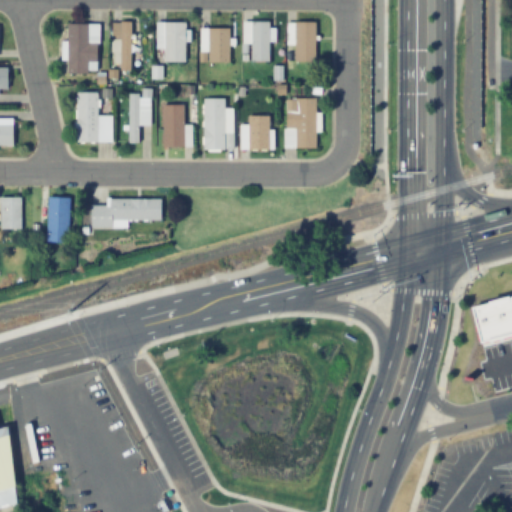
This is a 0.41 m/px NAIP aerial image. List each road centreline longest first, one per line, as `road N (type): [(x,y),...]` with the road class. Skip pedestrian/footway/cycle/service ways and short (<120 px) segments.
road 1 (trunk): [(406,0),(404,296),(343,511)]
road 2 (secondary): [(0,358),(406,254)]
road 3 (trunk): [(375,511),(434,341),(443,157)]
road 4 (residential): [(332,169),(0,172)]
road 5 (trunk): [(195,308),(283,301),(365,316),(386,345),(380,391)]
road 6 (residential): [(56,172),(17,0)]
road 7 (residential): [(347,0),(347,143),(332,169)]
road 8 (trunk): [(443,157),(443,0)]
